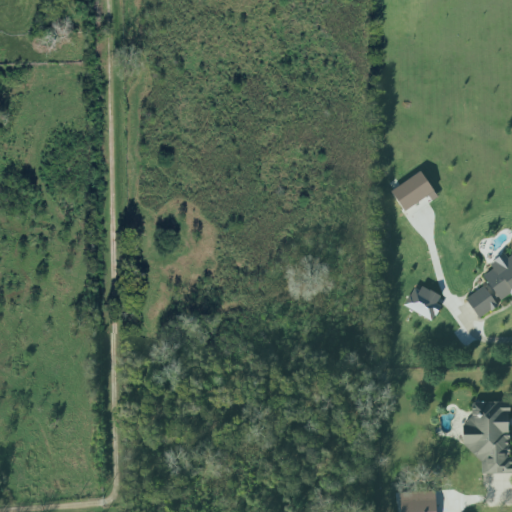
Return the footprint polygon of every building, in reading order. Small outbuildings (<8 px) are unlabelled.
[(390,192),(404,212),(432,193),(419,173),(390,192)] [(483,287),(466,300),(472,311),(479,319),(491,311),(491,312),(499,307),(493,301),(498,298),(501,301),(510,295),(511,297),(511,255),(507,259),(504,254),(494,261),(495,262),(491,265),(494,269),(484,277),(492,290),(494,293),(490,296),(483,287)] [(403,306),(432,322),(440,306),(436,304),(439,298),(415,285),(403,306)] [(511,474),(511,458),(508,458),(509,403),(466,403),(466,454),(481,454),(481,474),(511,474)] [(435,511),(435,492),(399,493),(399,511),(435,511)]
